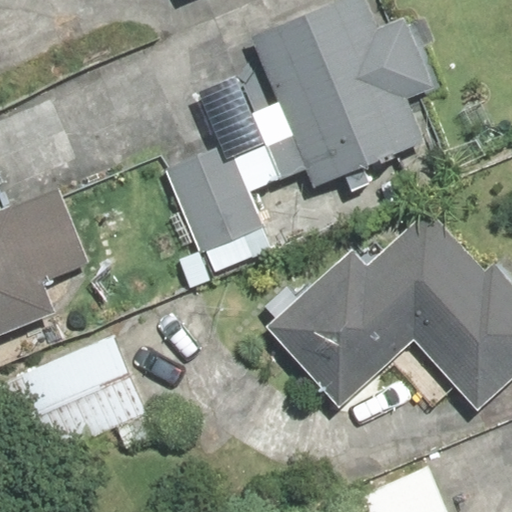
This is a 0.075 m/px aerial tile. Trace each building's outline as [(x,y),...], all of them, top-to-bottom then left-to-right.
[(394,0),(323,0),(257,27),(321,186),(449,135),(394,0)] [(171,153),(209,249),(281,221),(242,125),(171,153)] [(74,175),(0,204),(0,326),(116,281),(74,175)] [(372,226),(268,334),(365,427),(421,368),(471,416),(511,374),(511,265),(438,196),(391,244),(372,226)] [(128,329),(0,379),(0,389),(28,461),(160,408),(128,329)] [(459,511),(437,457),(356,490),(364,511),(459,511)]
